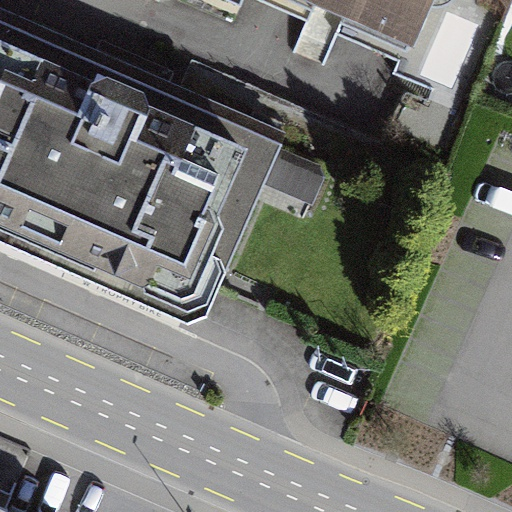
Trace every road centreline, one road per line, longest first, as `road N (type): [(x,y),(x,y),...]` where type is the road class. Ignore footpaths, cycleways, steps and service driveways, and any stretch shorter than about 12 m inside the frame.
road 1 (primary): [(341,511),(0,362)]
road 2 (residential): [(106,0),(361,112)]
